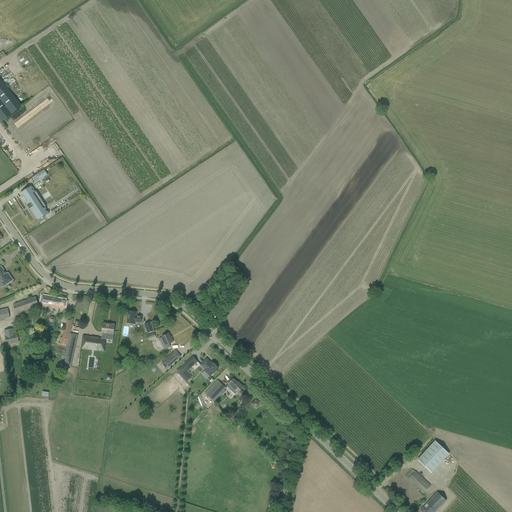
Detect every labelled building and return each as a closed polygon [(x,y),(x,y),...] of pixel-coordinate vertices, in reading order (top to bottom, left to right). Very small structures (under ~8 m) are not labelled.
[(0,121),(1,122),(21,106),(0,79),(0,121)] [(44,170),(32,178),(37,175),(40,180),(47,175),(44,170)] [(31,186),(20,193),(22,196),(23,195),(27,201),(26,202),(38,220),(49,213),(48,211),(47,212),(45,210),(46,209),(45,207),(46,207),(42,202),(41,202),(40,203),(37,199),(39,198),(39,197),(40,197),(36,191),(35,192),(31,186)] [(1,267),(0,267),(0,280),(1,281),(0,281),(0,285),(0,286),(1,286),(3,286),(4,286),(10,282),(12,281),(12,280),(10,276),(8,277),(1,267)] [(42,295),(41,300),(41,304),(65,310),(67,300),(42,295)] [(36,297),(25,301),(28,309),(39,306),(36,297)] [(13,305),(15,310),(16,313),(17,313),(17,317),(29,313),(28,309),(25,301),(21,302),(13,305)] [(7,308),(0,310),(0,319),(10,317),(7,308)] [(138,316),(138,317),(136,316),(136,312),(128,311),(127,323),(135,324),(135,322),(141,323),(142,316),(138,316)] [(61,337),(59,345),(60,345),(67,346),(73,319),(66,317),(65,320),(67,321),(65,329),(64,329),(62,338),(61,337)] [(150,323),(144,325),(148,333),(154,331),(150,323)] [(98,340),(97,349),(102,349),(104,339),(105,339),(112,340),(113,334),(113,330),(114,325),(109,324),(109,325),(103,324),(102,329),(102,332),(103,332),(102,338),(98,338),(98,340)] [(13,328),(4,331),(5,336),(4,336),(6,345),(19,342),(17,334),(14,334),(13,328)] [(73,357),(78,336),(71,334),(66,356),(73,357)] [(162,338),(159,339),(163,347),(165,346),(166,349),(170,347),(169,344),(173,342),(171,338),(171,339),(170,337),(168,334),(162,337),(162,338)] [(82,348),(90,349),(91,339),(91,337),(84,336),(82,348)] [(97,349),(98,340),(91,339),(90,349),(97,350),(97,349)] [(167,369),(181,357),(175,351),(161,363),(167,369)] [(206,358),(200,365),(204,369),(203,370),(204,371),(201,374),(207,379),(209,376),(210,377),(211,376),(212,376),(213,374),(218,368),(218,367),(218,366),(216,365),(215,365),(212,362),(211,363),(206,358)] [(186,372),(193,365),(189,360),(177,371),(185,381),(190,376),(186,372)] [(233,379),(228,384),(226,386),(235,395),(237,393),(240,395),(242,392),(240,390),(243,387),(240,384),(239,385),(233,379)] [(219,382),(206,395),(212,401),(225,388),(219,382)] [(251,404),(255,409),(261,404),(257,399),(251,404)] [(435,442),(417,460),(431,473),(448,454),(435,442)] [(257,483),(269,486),(271,478),(267,477),(267,475),(259,473),(257,472),(255,479),(258,479),(257,483)] [(415,472),(408,479),(423,493),(430,486),(415,472)] [(424,506),(424,507),(420,510),(422,511),(435,511),(446,501),(437,492),(426,504),(429,506),(426,508),(424,506)]
